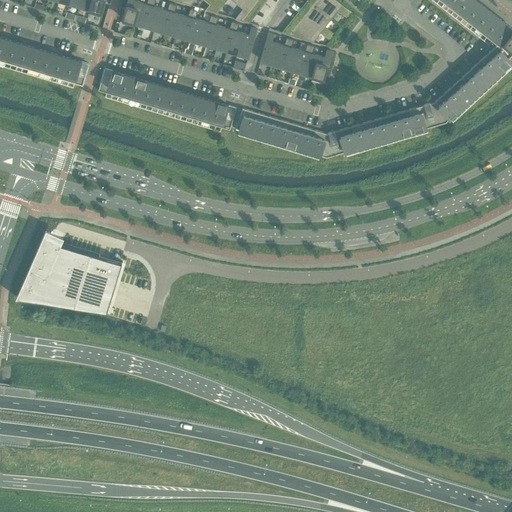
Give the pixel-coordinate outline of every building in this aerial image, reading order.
[(90,8),(88,13),(89,13),(92,0),(81,0),(80,5),(90,8)] [(92,0),(89,13),(100,16),(104,0),(92,0)] [(128,0),(122,23),(133,26),(140,1),(135,0),(128,0)] [(133,26),(134,22),(144,24),(151,0),(147,0),(147,3),(140,1),(133,26)] [(151,0),(144,24),(155,28),(161,7),(155,6),(156,0),(151,0)] [(174,0),(191,5),(191,4),(194,0),(204,0),(209,4),(205,9),(210,4),(204,0),(174,0)] [(261,0),(212,0),(210,4),(205,9),(217,13),(217,12),(226,0),(232,0),(243,8),(235,18),(259,25),(247,21),(263,1),(261,0)] [(242,107),(236,129),(327,156),(446,122),(511,61),(511,60),(509,57),(511,53),(511,27),(476,0),(440,0),(497,44),(434,101),(327,133),(242,107)] [(325,26),(331,18),(309,0),(298,14),(330,39),(334,34),(325,26)] [(308,0),(309,0),(331,18),(337,10),(347,18),(352,12),(336,0),(308,0)] [(161,7),(155,28),(165,31),(173,3),(169,2),(167,9),(161,7)] [(173,3),(165,31),(175,34),(181,14),(175,12),(177,5),(173,3)] [(181,14),(175,34),(186,37),(194,10),(190,9),(188,16),(181,14)] [(194,10),(186,37),(196,40),(202,20),(195,18),(197,11),(194,10)] [(284,32),(272,28),(271,29),(325,45),(326,45),(313,41),(320,32),(329,40),(330,39),(298,14),(284,32)] [(202,20),(196,40),(206,43),(214,16),(211,15),(209,22),(202,20)] [(214,16),(206,43),(217,46),(223,26),(216,24),(218,17),(214,16)] [(223,26),(217,46),(227,49),(235,22),(231,21),(229,28),(223,26)] [(235,22),(227,49),(237,52),(243,32),(237,30),(239,23),(235,22)] [(250,34),(243,32),(237,52),(248,56),(256,28),(252,27),(250,34)] [(273,33),(269,32),(261,59),(272,63),(278,42),(271,40),(273,33)] [(0,36),(0,60),(82,85),(89,63),(0,36)] [(284,44),(278,42),(272,63),(282,66),(290,38),(286,37),(284,44)] [(291,47),(294,39),(290,38),(282,66),(292,69),(298,49),(291,47)] [(307,44),(305,51),(298,49),(292,69),(303,72),(311,45),(307,44)] [(314,46),(311,45),(303,72),(312,75),(311,79),(312,79),(319,55),(312,53),(314,46)] [(326,57),(319,55),(312,79),(322,83),(332,51),(328,50),(326,57)] [(105,68),(98,90),(230,129),(236,107),(105,68)] [(45,234),(17,297),(107,311),(122,261),(61,242),(61,241),(45,234)]
